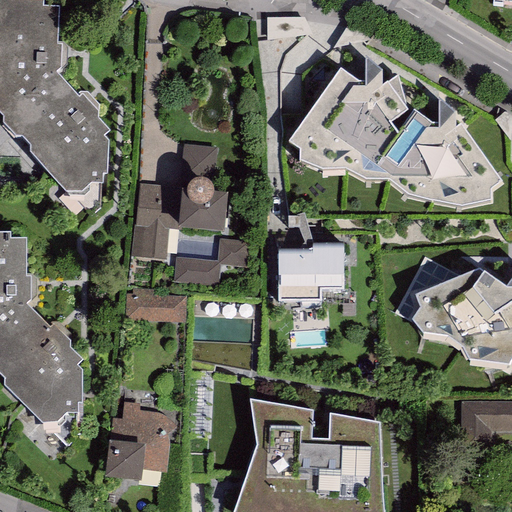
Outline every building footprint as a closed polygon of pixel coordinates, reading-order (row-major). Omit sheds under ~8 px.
[(42,4),(0,2),(0,117),(3,121),(2,126),(16,141),(20,141),(30,152),(29,158),(64,197),(82,197),(89,188),(101,189),(102,179),(106,179),(108,145),(104,141),(109,135),(97,123),(98,117),(82,99),(79,101),(55,77),(61,72),(62,50),(56,49),(57,12),(42,11),(42,4)] [(304,19),(266,20),(266,41),(305,38),(310,37),(304,19)] [(306,117),(306,122),(339,74),(358,87),(364,87),(364,61),(366,36),(363,30),(346,28),(333,50),(329,53),(302,74),(306,117)] [(282,116),(306,117),(302,74),(329,53),(310,37),(305,38),(285,55),(280,72),(282,116)] [(358,87),(339,74),(306,122),(290,145),(299,153),(298,166),(324,175),(345,174),(365,186),(387,185),(408,201),(432,207),(461,212),(490,206),(491,194),(502,187),(461,130),(455,132),(454,119),(438,103),(438,134),(414,117),(398,140),(390,129),(407,116),(397,79),(382,91),(381,77),(364,61),(364,87),(358,87)] [(182,190),(140,186),(133,257),(165,260),(168,230),(176,231),(178,231),(181,195),(182,190)] [(178,231),(176,231),(176,234),(223,238),(225,200),(181,195),(178,231)] [(10,237),(0,236),(0,379),(3,383),(3,390),(42,428),(57,427),(67,417),(77,417),(78,408),(81,408),(81,375),(77,369),(82,365),(69,352),(70,346),(53,328),(49,332),(27,308),(30,305),(31,280),(25,280),(25,243),(9,243),(10,237)] [(216,263),(176,259),(174,283),(217,287),(219,266),(246,269),(248,243),(218,240),(216,263)] [(278,254),(278,307),(320,307),(321,295),(343,295),(343,249),(312,248),(312,254),(278,254)] [(479,273),(414,300),(419,313),(411,324),(423,338),(447,341),(463,354),(469,366),(510,372),(511,368),(511,283),(505,294),(479,273)] [(153,298),(153,290),(130,289),(128,322),(184,325),(186,299),(153,298)] [(255,318),(194,316),(191,361),(251,372),(255,318)] [(123,404),(118,446),(108,445),(105,482),(141,485),(142,472),(166,475),(169,441),(166,437),(176,427),(168,419),(159,415),(139,412),(140,405),(123,404)] [(312,416),(251,405),(259,450),(237,511),(384,511),(380,428),(329,419),(328,445),(312,443),(312,416)] [(511,405),(463,406),(463,444),(488,444),(488,433),(511,432),(511,405)]
